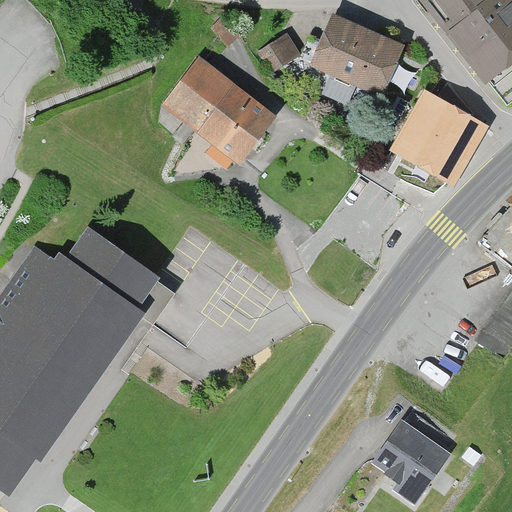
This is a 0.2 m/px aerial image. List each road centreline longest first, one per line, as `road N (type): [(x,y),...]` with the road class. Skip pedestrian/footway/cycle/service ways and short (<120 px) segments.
road 1 (secondary): [(511,163),(416,265),(241,511)]
road 2 (residential): [(377,2),(511,134)]
